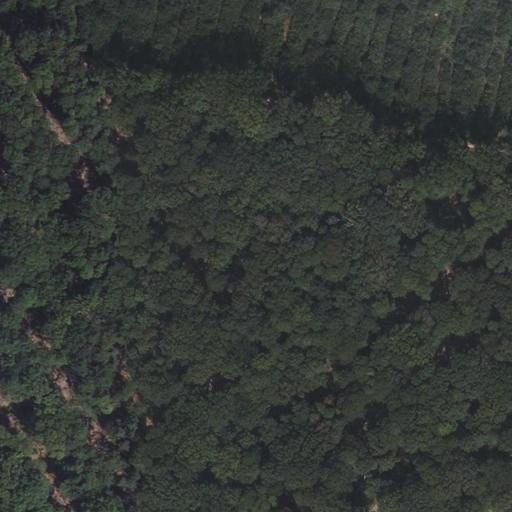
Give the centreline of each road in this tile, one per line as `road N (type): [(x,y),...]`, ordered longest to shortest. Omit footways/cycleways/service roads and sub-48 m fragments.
road 1 (track): [(0,42),(511,153)]
road 2 (track): [(511,381),(357,511)]
